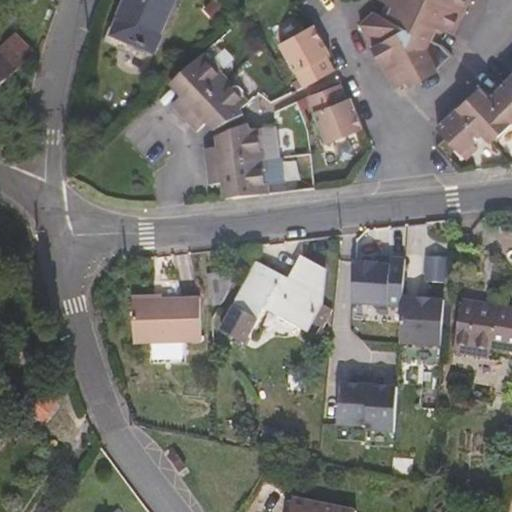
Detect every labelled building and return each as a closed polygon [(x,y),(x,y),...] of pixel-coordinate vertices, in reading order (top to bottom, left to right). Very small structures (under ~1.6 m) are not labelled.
[(176,0),(126,0),(124,7),(112,35),(135,45),(154,53),(176,0)] [(390,0),(384,13),(377,10),(360,26),(396,88),(407,83),(410,87),(438,74),(438,70),(451,57),(447,50),(470,0),(390,0)] [(103,41),(131,53),(135,45),(112,35),(124,7),(118,5),(103,41)] [(333,72),(325,56),(330,54),(321,37),(313,27),(277,46),(300,89),(333,72)] [(35,51),(17,32),(1,48),(19,68),(35,51)] [(0,87),(13,75),(19,68),(1,48),(0,47),(0,87)] [(217,61),(209,61),(203,54),(177,78),(188,91),(182,97),(173,106),(184,118),(226,79),(222,74),(222,68),(217,61)] [(0,102),(21,83),(13,75),(0,87),(0,102)] [(511,79),(510,77),(489,97),(508,117),(511,120),(511,79)] [(177,78),(170,84),(182,97),(188,91),(177,78)] [(238,85),(231,84),(226,79),(184,118),(197,132),(207,123),(213,118),(221,127),(244,116),(243,109),(249,104),(244,98),(244,91),(238,85)] [(311,105),(325,140),(362,128),(349,97),(344,98),(340,85),(308,98),(311,105)] [(506,129),(501,124),(508,117),(489,97),(480,87),(459,106),(486,134),(493,141),(506,129)] [(311,105),(308,98),(298,102),(300,109),(311,105)] [(482,148),(477,142),(486,134),(459,106),(439,126),(448,137),(470,159),(482,148)] [(207,123),(217,131),(221,127),(213,118),(207,123)] [(268,142),(262,138),(261,129),(251,130),(248,126),(226,134),(228,147),(219,148),(207,149),(209,167),(263,161),(263,153),(268,147),(268,142)] [(226,134),(217,137),(219,148),(228,147),(226,134)] [(271,173),(264,168),(263,161),(209,167),(210,185),(223,184),(232,183),(233,197),(268,193),(267,187),(272,181),(271,173)] [(223,184),(225,198),(233,197),(232,183),(223,184)] [(446,257),(426,256),(425,281),(445,282),(446,257)] [(289,286),(278,280),(281,275),(258,262),(220,330),(243,342),(262,306),(265,300),(311,324),(312,323),(323,303),(326,269),(304,257),(291,281),(289,286)] [(376,258),(376,263),(375,266),(388,266),(389,259),(376,258)] [(376,263),(357,262),(354,304),(401,308),(402,299),(405,260),(389,259),(388,266),(375,266),(376,263)] [(207,276),(211,304),(223,301),(226,295),(239,272),(207,276)] [(281,275),(278,280),(289,286),(291,281),(281,275)] [(147,342),(178,342),(196,343),(198,300),(131,297),(129,341),(147,342)] [(443,301),(402,299),(401,308),(399,344),(441,346),(443,301)] [(491,352),(492,347),(511,350),(511,307),(464,300),(456,346),(491,352)] [(323,329),(333,309),(323,303),(312,323),(323,329)] [(10,356),(25,367),(37,351),(22,341),(10,356)] [(178,342),(147,342),(147,358),(177,358),(178,342)] [(353,377),(352,384),(382,386),(382,378),(353,377)] [(352,384),(338,383),(336,424),(364,426),(364,431),(392,432),(395,387),(382,386),(352,384)] [(18,406),(42,422),(55,401),(32,385),(18,406)] [(272,449),(277,428),(267,426),(262,447),(272,449)] [(185,468),(173,452),(166,456),(179,473),(185,468)] [(292,498),(289,511),(355,511),(356,511),(292,498)]
